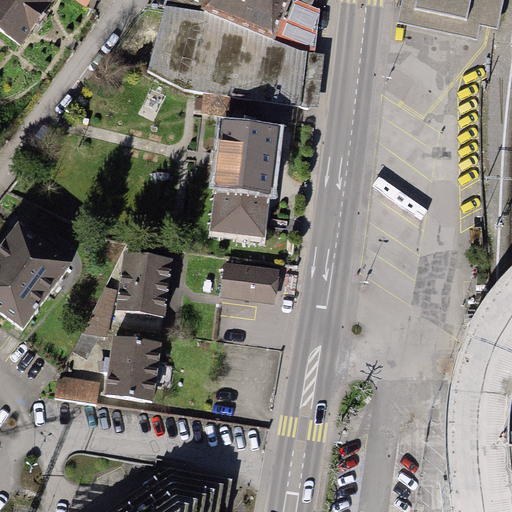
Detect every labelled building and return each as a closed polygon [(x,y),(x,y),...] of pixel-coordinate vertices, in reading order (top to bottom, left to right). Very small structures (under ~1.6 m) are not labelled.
[(0,0),(0,30),(21,45),(54,0),(0,0)] [(166,0),(164,5),(200,10),(298,50),(315,52),(317,15),(319,10),(311,5),(313,0),(166,0)] [(401,0),(397,23),(476,41),(480,25),(497,29),(502,0),(401,0)] [(164,5),(147,72),(186,93),(202,93),(227,96),(245,101),(295,107),(306,109),(315,52),(298,50),(200,10),(164,5)] [(201,100),(200,112),(225,114),(227,96),(202,93),(201,100)] [(243,116),(293,122),(295,107),(245,101),(243,116)] [(211,231),(265,238),(278,128),(222,121),(211,231)] [(18,222),(0,245),(0,312),(23,330),(72,262),(18,222)] [(470,229),(472,250),(483,249),(482,228),(470,229)] [(123,253),(115,311),(165,317),(172,259),(123,253)] [(279,270),(224,263),(219,297),(275,305),(275,300),(277,300),(278,288),(281,278),(278,279),(279,270)] [(116,294),(105,287),(82,333),(99,336),(102,337),(116,294)] [(99,336),(82,333),(71,351),(87,360),(99,336)] [(107,374),(104,396),(153,402),(161,342),(112,336),(109,359),(104,358),(102,373),(107,374)] [(56,378),(54,399),(77,401),(98,404),(99,381),(56,378)] [(105,511),(226,511),(232,479),(166,467),(105,511)]
